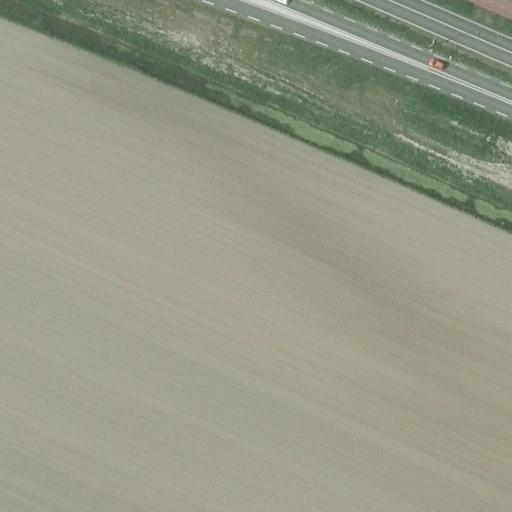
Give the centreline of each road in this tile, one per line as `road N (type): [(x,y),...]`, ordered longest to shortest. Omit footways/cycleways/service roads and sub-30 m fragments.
road 1 (secondary): [(204,0),(441,80)]
road 2 (secondary): [(441,80),(274,0)]
